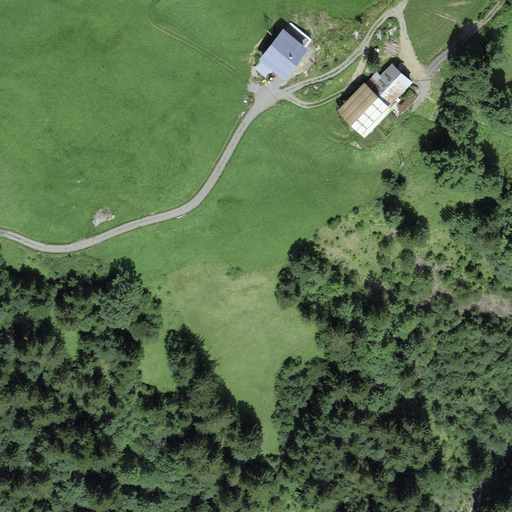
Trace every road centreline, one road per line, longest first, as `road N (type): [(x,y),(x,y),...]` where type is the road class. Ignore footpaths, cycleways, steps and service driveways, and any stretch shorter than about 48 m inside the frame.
road 1 (track): [(0,233),(45,248),(77,246),(186,209),(212,181),(251,112),(287,89),(359,143)]
road 2 (track): [(287,89),(334,73),(378,22),(408,3),(477,24),(506,0)]
road 3 (track): [(267,97),(154,24),(155,0)]
